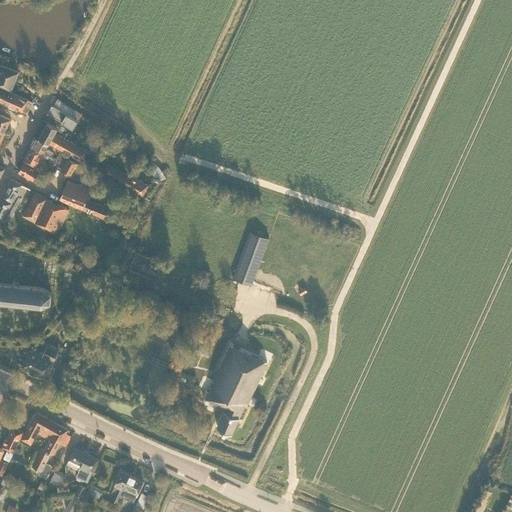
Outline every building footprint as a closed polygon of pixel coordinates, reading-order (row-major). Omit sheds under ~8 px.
[(18,71),(1,64),(0,66),(0,86),(11,90),(18,71)] [(1,87),(0,86),(0,100),(23,111),(27,113),(32,101),(28,99),(1,87)] [(52,104),(48,112),(61,121),(73,128),(81,113),(58,98),(53,105),(52,104)] [(48,112),(44,119),(58,127),(61,121),(48,112)] [(0,125),(6,128),(10,119),(0,114),(0,125)] [(58,127),(44,119),(35,135),(49,142),(55,132),(58,127)] [(59,148),(61,149),(65,152),(70,154),(76,144),(55,132),(49,142),(59,148)] [(30,145),(32,145),(44,152),(47,154),(51,156),(54,152),(46,148),(49,142),(35,135),(30,145)] [(81,160),(87,150),(76,144),(70,154),(81,160)] [(57,160),(47,154),(44,152),(32,145),(23,160),(39,169),(47,155),(50,156),(48,160),(55,164),(57,160)] [(61,149),(57,157),(61,159),(65,152),(61,149)] [(77,163),(68,158),(61,170),(70,175),(77,163)] [(43,171),(25,161),(19,172),(37,182),(43,171)] [(115,166),(109,162),(103,173),(124,184),(129,174),(115,166)] [(142,195),(145,190),(148,185),(134,177),(139,167),(135,165),(130,175),(129,174),(124,184),(142,195)] [(17,205),(23,194),(27,187),(12,178),(2,196),(17,205)] [(86,199),(90,189),(68,180),(60,199),(82,209),(86,199)] [(142,195),(148,198),(151,193),(145,190),(142,195)] [(69,209),(35,192),(23,215),(57,233),(69,209)] [(0,216),(8,221),(10,218),(12,219),(15,214),(13,213),(17,205),(2,196),(0,198),(0,216)] [(82,209),(105,217),(109,208),(86,199),(82,209)] [(262,257),(269,238),(250,231),(243,249),(262,257)] [(233,278),(252,285),(262,257),(243,249),(233,278)] [(139,250),(133,268),(160,277),(163,269),(165,270),(169,260),(139,250)] [(85,267),(88,272),(95,267),(91,263),(85,267)] [(46,288),(45,288),(39,287),(39,286),(38,286),(38,287),(18,285),(19,283),(18,283),(19,281),(13,280),(13,284),(0,282),(0,301),(22,304),(22,305),(24,305),(24,304),(36,305),(36,306),(37,306),(37,305),(42,305),(42,306),(43,306),(43,305),(49,302),(50,303),(51,302),(50,302),(51,293),(52,293),(52,292),(51,293),(45,289),(46,288)] [(66,334),(71,326),(63,320),(57,328),(66,334)] [(30,349),(22,366),(31,370),(33,372),(36,373),(36,372),(45,376),(59,348),(48,343),(42,355),(30,349)] [(206,390),(203,397),(226,408),(217,426),(232,433),(245,405),(246,406),(267,362),(231,344),(216,374),(219,375),(214,386),(211,385),(209,388),(211,389),(210,391),(206,390)] [(36,411),(26,430),(35,435),(37,432),(42,434),(45,429),(54,434),(60,424),(36,411)] [(54,453),(60,442),(68,429),(60,424),(54,434),(45,429),(42,434),(50,439),(45,448),(54,453)] [(13,452),(16,446),(21,435),(23,435),(24,432),(23,432),(23,431),(12,426),(2,446),(8,449),(5,455),(4,457),(10,460),(14,452),(13,452)] [(31,443),(35,435),(26,430),(24,432),(23,435),(21,438),(31,443)] [(13,452),(14,452),(19,454),(22,449),(16,446),(13,452)] [(0,474),(2,475),(8,462),(0,458),(4,450),(0,447),(0,474)] [(45,462),(51,452),(41,447),(32,465),(41,469),(39,474),(46,478),(53,465),(45,462)] [(67,463),(79,469),(76,475),(88,481),(98,459),(75,447),(67,463)] [(18,463),(22,456),(14,453),(11,459),(18,463)] [(56,488),(58,484),(61,485),(67,473),(56,468),(48,484),(56,488)] [(118,503),(122,496),(126,486),(126,485),(131,474),(130,474),(122,470),(114,486),(121,489),(115,501),(118,503)] [(136,496),(143,481),(135,477),(136,476),(131,474),(126,485),(126,486),(122,496),(134,501),(136,496)] [(72,497),(71,497),(66,508),(70,510),(75,511),(86,487),(79,483),(75,493),(72,497)] [(92,485),(88,492),(99,498),(102,491),(92,485)] [(484,511),(495,489),(487,486),(474,511),(484,511)] [(511,511),(511,493),(511,494),(503,511),(511,511)] [(149,498),(142,494),(135,509),(134,508),(132,511),(142,511),(149,498)]
